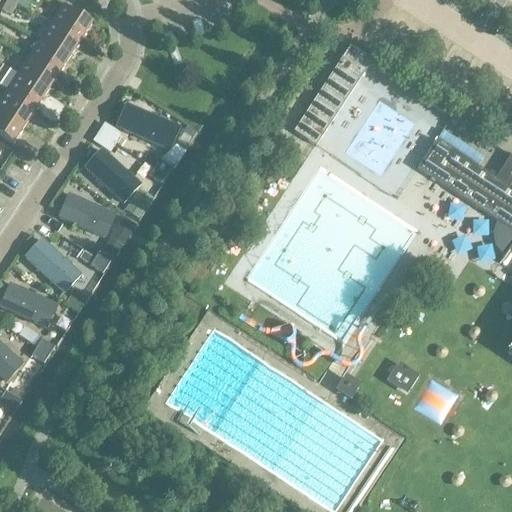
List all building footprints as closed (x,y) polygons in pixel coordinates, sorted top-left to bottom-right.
[(15,0),(7,0),(1,12),(10,17),(18,2),(15,0)] [(72,12),(62,6),(51,23),(80,42),(91,25),(72,12)] [(40,40),(69,60),(80,42),(51,23),(40,40)] [(69,60),(40,40),(28,58),(58,77),(69,60)] [(316,147),(371,63),(371,62),(349,48),(293,132),(316,147)] [(17,75),(46,94),(58,77),(28,58),(17,75)] [(46,94),(17,75),(6,92),(35,111),(46,94)] [(0,101),(0,113),(24,129),(35,111),(6,92),(0,101)] [(124,105),(115,127),(169,149),(178,127),(124,105)] [(0,113),(0,137),(12,146),(24,129),(0,113)] [(110,150),(122,132),(104,121),(93,139),(110,150)] [(436,141),(417,170),(495,222),(491,234),(494,248),(504,258),(500,264),(505,267),(511,256),(511,346),(507,354),(511,357),(511,154),(495,180),(436,141)] [(101,150),(85,167),(124,203),(140,186),(101,150)] [(154,170),(166,178),(171,170),(159,162),(154,170)] [(166,178),(154,170),(148,178),(160,186),(166,178)] [(67,196),(58,217),(106,237),(115,216),(67,196)] [(123,216),(108,239),(120,247),(135,224),(123,216)] [(41,240),(25,256),(63,292),(78,276),(41,240)] [(95,259),(107,267),(112,260),(100,252),(95,259)] [(107,267),(95,259),(90,267),(102,275),(107,267)] [(9,286),(0,306),(47,326),(56,306),(9,286)] [(36,349),(37,350),(48,357),(53,349),(41,341),(36,349)] [(0,344),(0,375),(6,381),(21,365),(0,344)] [(48,357),(37,350),(36,349),(31,357),(43,365),(48,357)] [(385,383),(406,397),(419,378),(397,364),(385,383)] [(345,375),(333,392),(350,404),(362,386),(345,375)]
